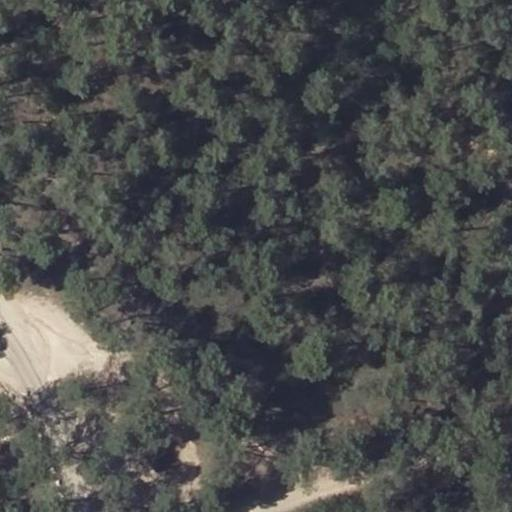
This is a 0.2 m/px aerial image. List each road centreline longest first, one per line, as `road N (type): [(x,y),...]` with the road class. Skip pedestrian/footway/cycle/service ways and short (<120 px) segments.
road 1 (unknown): [(42,396),(86,424),(350,482)]
road 2 (track): [(511,424),(269,511)]
road 3 (track): [(0,332),(52,410),(79,511)]
